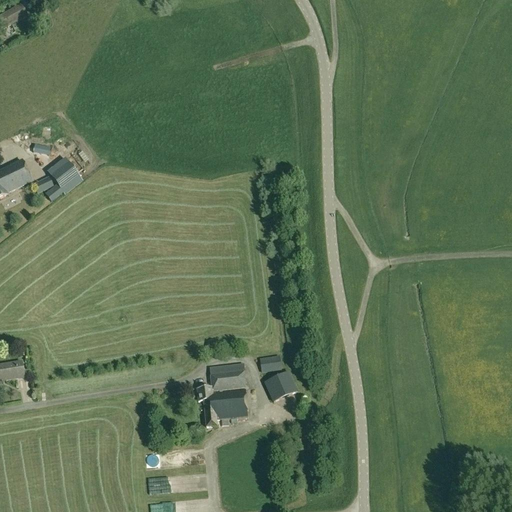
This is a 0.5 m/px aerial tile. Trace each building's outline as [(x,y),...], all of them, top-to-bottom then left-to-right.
[(21,6),(0,17),(0,31),(1,33),(28,18),(21,6)] [(82,183),(66,161),(48,174),(57,187),(45,196),(51,204),(63,194),(65,197),(82,183)] [(32,184),(21,163),(0,172),(0,200),(7,197),(7,196),(32,184)] [(49,179),(33,186),(37,195),(53,189),(49,179)] [(281,359),(261,362),(262,375),(282,372),(281,359)] [(24,379),(22,364),(0,367),(0,380),(6,380),(6,382),(24,379)] [(207,430),(218,429),(218,422),(249,420),(247,392),(223,394),(223,392),(246,390),(244,366),(211,370),(212,389),(209,389),(209,386),(202,387),(203,389),(197,390),(199,403),(204,403),(207,430)] [(274,404),(298,393),(289,374),(266,384),(274,404)] [(214,442),(218,502),(267,499),(263,439),(214,442)] [(179,490),(178,476),(163,477),(163,491),(179,490)]
